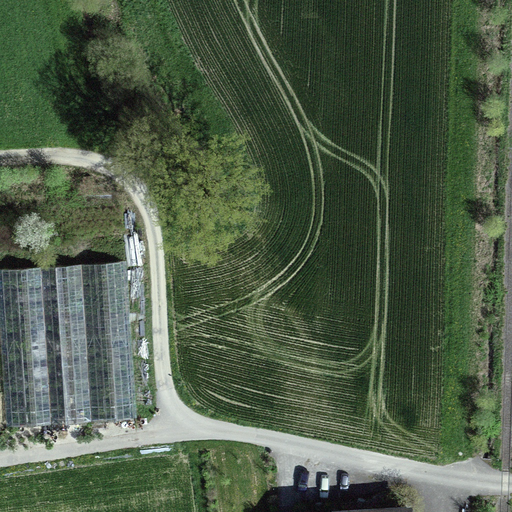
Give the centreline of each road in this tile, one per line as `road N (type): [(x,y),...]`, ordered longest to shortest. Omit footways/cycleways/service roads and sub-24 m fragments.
road 1 (track): [(479,0),(465,480)]
road 2 (track): [(174,433),(152,221),(141,193),(102,160),(0,161)]
